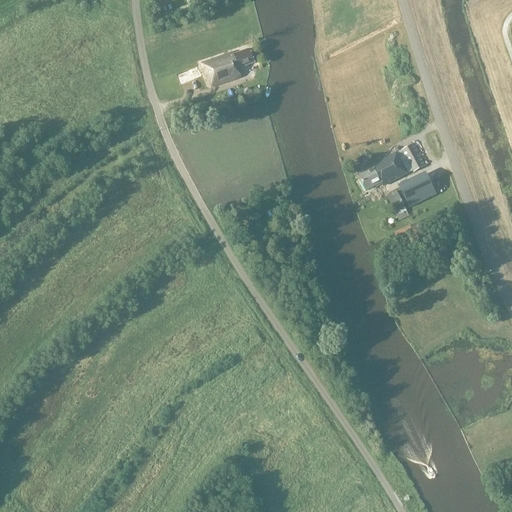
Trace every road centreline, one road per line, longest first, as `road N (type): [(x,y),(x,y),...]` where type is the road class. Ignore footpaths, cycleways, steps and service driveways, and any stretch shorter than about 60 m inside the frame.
road 1 (unclassified): [(401,511),(183,173),(151,92),(135,0)]
road 2 (tertiary): [(511,308),(467,201),(402,0)]
